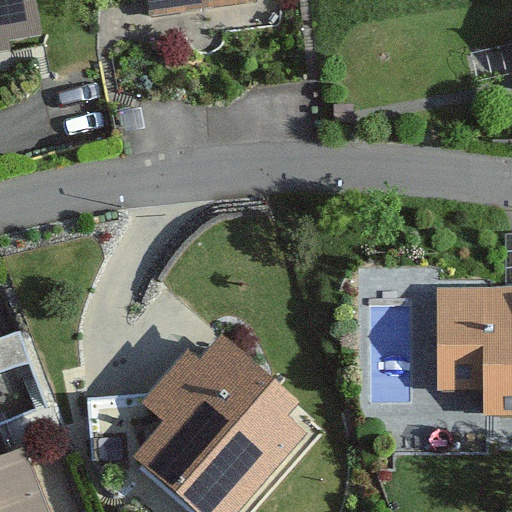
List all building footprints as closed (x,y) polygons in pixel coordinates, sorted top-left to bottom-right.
[(29,0),(0,0),(0,42),(37,35),(29,0)] [(198,0),(150,0),(152,16),(200,10),(198,0)] [(252,0),(198,0),(200,10),(253,3),(252,0)] [(355,125),(354,108),(333,109),(334,125),(355,125)] [(511,291),(436,292),(437,388),(483,387),(483,417),(511,417),(511,291)] [(31,365),(19,334),(0,341),(0,376),(24,367),(31,365)] [(185,357),(146,401),(106,401),(89,401),(89,462),(137,462),(193,511),(237,511),(303,438),(282,420),(294,407),(220,341),(197,367),(185,357)] [(43,511),(22,454),(0,462),(0,511),(43,511)]
